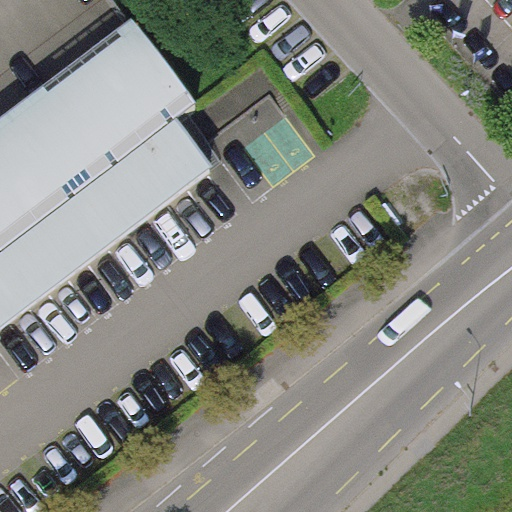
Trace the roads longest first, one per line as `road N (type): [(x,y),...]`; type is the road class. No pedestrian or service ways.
road 1 (primary): [(511,261),(199,511)]
road 2 (primary): [(295,511),(511,271)]
road 3 (residential): [(332,0),(511,200)]
